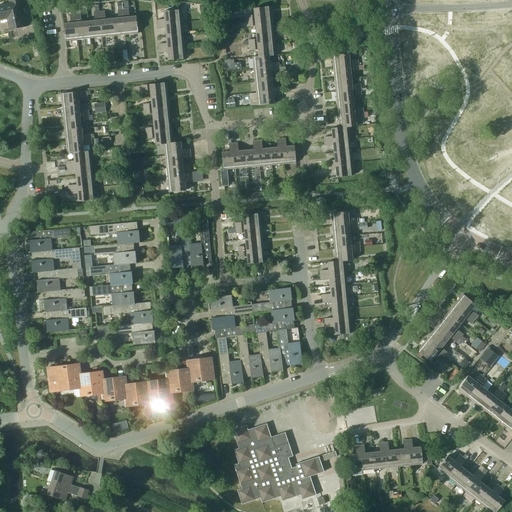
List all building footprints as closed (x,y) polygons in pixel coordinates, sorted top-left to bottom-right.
[(23,7),(21,0),(8,0),(9,4),(0,5),(0,19),(6,18),(7,19),(9,30),(27,26),(25,14),(21,15),(19,7),(23,7)] [(118,18),(112,19),(113,35),(125,34),(123,9),(122,2),(117,3),(118,18)] [(247,21),(271,18),(270,6),(253,8),(254,15),(246,15),(247,21)] [(123,9),(125,34),(138,33),(136,16),(129,17),(128,9),(123,9)] [(156,24),(181,22),(180,9),(163,11),(164,19),(156,20),(156,24)] [(99,12),(102,36),(113,35),(112,19),(105,19),(104,11),(99,12)] [(94,20),(88,21),(90,38),(102,36),(99,12),(93,12),(94,20)] [(78,39),(75,14),(69,15),(70,23),(63,24),(65,40),(78,39)] [(78,39),(90,38),(88,21),(81,22),(80,14),(75,14),(78,39)] [(255,25),(256,32),(273,30),(271,18),(247,21),(247,26),(255,25)] [(182,34),(181,22),(156,24),(157,28),(165,28),(166,35),(182,34)] [(244,45),(249,45),(274,42),(273,30),(256,32),(257,38),(248,39),(249,40),(243,40),(244,45)] [(159,48),(183,46),(182,34),(166,35),(166,43),(158,44),(159,48)] [(269,55),(275,55),(274,42),(249,45),(244,45),(245,45),(246,51),(258,49),(258,56),(259,56),(269,55)] [(183,46),(159,48),(159,52),(167,52),(168,60),(185,58),(183,46)] [(332,55),(333,67),(358,65),(358,59),(349,60),(349,53),(332,55)] [(270,63),(269,55),(259,56),(258,56),(253,56),(254,69),(279,66),(278,62),(270,63)] [(358,65),(333,67),(335,79),(351,77),(351,71),(359,70),(358,65)] [(254,69),(255,81),(272,79),(271,71),(279,71),(279,66),(254,69)] [(335,79),(336,91),(361,89),(360,83),(352,84),(351,77),(335,79)] [(272,79),(255,81),(256,93),(281,90),(281,86),(272,87),(272,79)] [(150,90),(151,96),(167,95),(166,82),(141,85),(142,91),(150,90)] [(336,91),(337,103),(354,101),(353,95),(361,94),(361,89),(336,91)] [(61,93),(62,106),(79,104),(78,97),(86,96),(86,90),(61,93)] [(281,94),(281,90),(256,93),(258,105),(274,103),(273,95),(281,94)] [(144,109),(168,107),(167,95),(151,96),(151,103),(143,104),(139,105),(139,110),(144,109)] [(337,103),(338,115),(363,112),(363,107),(354,108),(354,101),(337,103)] [(106,112),(105,102),(94,103),(95,113),(106,112)] [(62,106),(63,117),(88,115),(88,109),(80,110),(79,104),(62,106)] [(153,120),(170,119),(168,107),(144,109),(144,115),(152,114),(153,120)] [(338,115),(340,127),(348,126),(348,127),(356,126),(356,119),(364,118),(363,112),(338,115)] [(88,115),(63,117),(65,129),(81,128),(81,121),(89,120),(88,115)] [(145,128),(146,133),(171,131),(170,119),(153,120),(154,127),(145,128)] [(340,127),(331,128),(332,136),(320,137),(321,141),(324,141),(349,138),(348,127),(348,126),(340,127)] [(81,128),(65,129),(66,141),(91,139),(90,133),(82,134),(81,128)] [(485,191),(495,203),(508,210),(509,212),(511,211),(511,163),(505,159),(504,161),(498,157),(497,150),(494,146),(488,147),(480,143),(479,130),(465,131),(455,140),(448,153),(449,167),(465,165),(485,188),(485,191)] [(155,145),(164,144),(164,143),(172,143),(172,142),(171,131),(146,133),(147,138),(155,138),(155,145)] [(285,138),(281,139),(283,163),(296,162),(294,146),(286,146),(285,138)] [(333,145),(334,152),(350,150),(349,138),(324,141),(325,145),(333,145)] [(84,151),(90,151),(89,144),(91,144),(91,139),(66,141),(67,154),(73,153),(84,152),(84,151)] [(283,163),(281,139),(277,139),(277,147),(270,148),(271,165),(283,163)] [(259,166),(271,165),(270,148),(262,149),(261,140),(257,141),(259,166)] [(165,155),(190,153),(189,149),(181,149),(180,141),(172,142),(172,143),(164,143),(164,144),(165,155)] [(246,150),(247,167),(259,166),(257,141),(253,141),(253,149),(246,150)] [(235,168),(233,143),(229,143),(230,152),(221,152),(223,169),(220,169),(222,185),(229,185),(227,169),(235,168)] [(233,143),(235,168),(247,167),(246,150),(238,151),(237,143),(233,143)] [(326,161),(327,165),(352,162),(350,150),(334,152),(335,160),(326,161)] [(91,163),(90,151),(84,151),(84,152),(73,153),(74,161),(66,162),(66,166),(91,163)] [(190,153),(165,155),(166,167),(183,166),(182,158),(190,157),(190,153)] [(142,169),(141,161),(133,162),(134,170),(142,169)] [(352,162),(327,165),(327,169),(335,168),(336,177),(353,175),(352,162)] [(76,177),(92,175),(91,163),(66,166),(67,170),(75,169),(76,177)] [(166,167),(168,179),(192,177),(192,173),(184,173),(183,166),(166,167)] [(68,185),(69,190),(94,187),(92,175),(76,177),(77,185),(68,185)] [(192,177),(168,179),(169,192),(185,190),(185,182),(193,181),(192,177)] [(143,189),(142,185),(135,185),(136,198),(143,197),(143,191),(141,191),(141,190),(143,189)] [(94,187),(69,190),(69,194),(77,193),(78,201),(95,199),(94,187)] [(332,225),(357,223),(357,217),(348,218),(348,211),(331,213),(332,225)] [(236,228),(260,226),(259,213),(242,215),(243,221),(235,222),(236,228)] [(187,217),(166,219),(167,228),(179,227),(180,247),(169,248),(171,270),(172,270),(171,269),(171,266),(182,265),(183,268),(183,269),(183,266),(182,260),(185,260),(186,266),(191,265),(190,255),(189,246),(190,246),(187,217)] [(94,226),(89,226),(89,235),(119,232),(120,244),(127,244),(133,243),(142,242),(140,242),(138,242),(137,231),(139,231),(141,231),(141,230),(137,230),(136,222),(137,222),(132,222),(94,226)] [(190,246),(189,246),(190,255),(191,265),(191,268),(192,268),(192,267),(191,264),(202,263),(203,266),(203,267),(203,264),(202,253),(205,252),(205,254),(206,264),(212,263),(208,223),(199,224),(201,245),(190,246)] [(358,228),(357,223),(332,225),(333,237),(350,235),(349,229),(358,228)] [(244,232),(245,239),(262,237),(260,226),(236,228),(236,233),(244,232)] [(50,250),(49,239),(65,237),(70,237),(69,228),(39,231),(39,239),(30,240),(27,240),(29,252),(35,251),(40,251),(50,250)] [(351,242),(350,235),(333,237),(335,249),(359,246),(359,241),(351,242)] [(238,252),(263,249),(262,237),(245,239),(246,245),(237,246),(238,252)] [(120,244),(93,246),(94,255),(115,253),(116,264),(116,265),(120,265),(123,264),(130,264),(138,263),(138,262),(137,262),(134,263),(133,252),(136,251),(137,251),(134,251),(128,251),(127,244),(120,244)] [(344,260),(352,260),(352,253),(360,252),(359,246),(335,249),(336,261),(344,260)] [(71,248),(50,250),(40,251),(35,251),(36,259),(32,260),(29,260),(30,273),(42,272),(46,271),(52,270),(54,270),(53,258),(65,257),(72,256),(73,268),(77,268),(81,268),(79,247),(71,248)] [(264,262),(263,249),(238,252),(239,257),(247,256),(247,263),(264,262)] [(345,272),(344,260),(336,261),(327,261),(328,270),(320,270),(320,275),(345,272)] [(116,264),(90,267),(90,276),(112,274),(113,285),(122,284),(122,285),(132,284),(135,284),(135,283),(133,283),(131,283),(130,272),(132,272),(134,272),(133,271),(130,272),(119,273),(119,270),(121,269),(120,265),(116,265),(116,264)] [(82,276),(81,268),(77,268),(73,268),(54,270),(52,270),(46,271),(42,272),(42,279),(35,280),(37,292),(53,291),(53,290),(58,290),(57,279),(64,278),(71,277),(78,277),(82,276)] [(330,286),(346,284),(345,272),(320,275),(321,279),(329,278),(330,286)] [(113,285),(91,287),(92,296),(114,294),(115,305),(132,304),(131,292),(134,292),(135,292),(135,291),(132,292),(131,292),(131,289),(132,289),(132,284),(122,285),(122,284),(113,285)] [(347,296),(346,284),(330,286),(330,293),(322,294),(323,299),(347,296)] [(43,312),(55,311),(65,310),(65,309),(64,298),(85,296),(84,287),(58,290),(53,290),(53,291),(54,299),(42,300),(43,312)] [(272,302),(251,304),(252,313),(273,311),(273,310),(285,309),(286,309),(286,308),(285,304),(282,304),(280,304),(279,301),(291,300),(294,300),(294,299),(292,299),(290,299),(288,288),(291,288),(292,288),(292,287),(270,290),(272,302)] [(455,303),(474,319),(478,315),(471,309),(476,304),(463,294),(455,303)] [(211,298),(207,298),(207,299),(208,298),(211,298),(212,309),(210,310),(208,310),(212,310),(221,309),(222,317),(231,316),(252,313),(251,304),(230,307),(229,295),(211,298)] [(331,302),(332,310),(349,308),(347,296),(323,299),(323,303),(331,302)] [(110,306),(102,307),(103,313),(103,315),(111,315),(132,313),(133,324),(145,323),(152,323),(155,322),(154,322),(151,322),(150,311),(153,311),(154,311),(154,310),(151,310),(144,311),(143,303),(135,303),(132,304),(115,305),(110,306)] [(455,303),(447,313),(460,323),(464,318),(471,323),(474,319),(455,303)] [(275,322),(254,324),(255,333),(257,333),(266,331),(277,330),(286,329),(286,330),(286,329),(298,328),(298,327),(294,328),(288,329),(288,324),(284,324),(282,324),(282,321),(284,321),(293,320),(296,320),(296,319),(295,319),(292,320),(291,308),(294,308),(295,308),(295,307),(292,308),(286,308),(286,309),(285,309),(273,310),(273,311),(275,322)] [(86,308),(65,309),(65,310),(55,311),(46,312),(47,320),(44,320),(45,332),(66,330),(65,319),(76,318),(87,317),(86,308)] [(325,322),(350,320),(349,308),(332,310),(333,317),(324,318),(325,322)] [(440,322),(459,338),(463,333),(456,328),(460,323),(447,313),(440,322)] [(213,318),(209,318),(210,319),(211,319),(214,318),(215,329),(212,330),(211,330),(214,330),(222,329),(223,332),(218,333),(219,337),(226,336),(237,335),(246,334),(255,333),(254,324),(233,327),(231,316),(222,317),(213,318)] [(351,332),(350,320),(325,322),(325,327),(333,326),(334,334),(339,334),(351,332)] [(459,338),(440,322),(432,332),(445,342),(449,337),(459,344),(462,341),(459,338)] [(133,324),(97,327),(98,339),(106,338),(105,336),(134,333),(135,345),(154,343),(157,343),(157,342),(156,342),(153,342),(152,331),(155,331),(156,331),(156,330),(153,330),(146,331),(145,323),(133,324)] [(286,329),(277,330),(279,350),(280,350),(281,356),(282,360),(286,360),(286,355),(286,353),(288,353),(290,364),(290,367),(291,367),(291,366),(290,363),(301,362),(302,365),(302,366),(303,366),(300,342),(299,342),(299,344),(288,345),(288,343),(287,343),(286,330),(286,329)] [(266,331),(257,333),(260,356),(261,362),(263,373),(268,373),(268,371),(270,370),(270,372),(271,374),(271,373),(271,372),(271,369),(282,368),(282,371),(282,372),(283,372),(282,365),(282,360),(281,356),(280,350),(279,350),(268,351),(266,331)] [(351,332),(339,334),(340,341),(354,340),(354,332),(351,332)] [(425,341),(444,357),(448,352),(441,347),(445,342),(432,332),(425,341)] [(246,334),(237,335),(240,362),(241,362),(241,368),(242,368),(243,376),(247,376),(247,373),(250,373),(251,377),(251,380),(252,380),(252,378),(251,376),(262,374),(263,377),(263,378),(263,373),(261,362),(260,356),(249,358),(246,334)] [(219,337),(217,338),(222,383),(227,382),(227,380),(231,379),(231,383),(231,386),(232,386),(232,385),(232,382),(243,381),(243,383),(243,385),(244,384),(243,378),(243,376),(242,368),(241,368),(241,362),(240,362),(229,364),(226,336),(219,337)] [(441,361),(444,357),(425,341),(417,351),(430,361),(435,356),(441,361)] [(498,356),(487,348),(480,357),(490,365),(498,356)] [(188,360),(189,368),(190,377),(190,380),(191,380),(197,380),(199,380),(199,379),(205,379),(205,381),(213,380),(211,366),(211,365),(210,357),(209,357),(203,358),(202,358),(202,360),(188,362),(188,360)] [(469,362),(464,358),(459,365),(464,369),(469,362)] [(56,366),(48,367),(51,392),(59,391),(59,389),(73,387),(73,389),(78,389),(80,389),(81,388),(79,376),(78,363),(77,363),(71,364),(70,364),(70,367),(65,367),(62,367),(62,368),(56,368),(56,366)] [(167,370),(167,371),(168,378),(169,388),(169,391),(170,391),(176,390),(176,391),(178,390),(184,389),(184,392),(192,391),(191,380),(190,380),(190,377),(189,368),(182,369),(181,369),(182,371),(168,373),(167,370)] [(93,374),(79,376),(81,388),(80,389),(81,396),(82,396),(82,394),(88,393),(88,394),(90,393),(92,393),(96,392),(96,395),(101,394),(103,394),(104,394),(102,381),(101,371),(100,371),(94,372),(93,372),(93,374)] [(458,389),(467,396),(483,377),(479,373),(473,380),(468,375),(458,389)] [(483,377),(467,396),(477,404),(487,391),(482,387),(490,377),(485,374),(483,377)] [(116,379),(102,381),(104,394),(103,394),(104,399),(104,402),(105,402),(104,399),(110,399),(111,399),(113,399),(113,398),(118,397),(119,400),(124,399),(126,399),(127,399),(125,386),(124,376),(123,376),(117,377),(116,377),(116,379)] [(376,384),(373,376),(362,380),(364,388),(376,384)] [(146,381),(147,391),(149,404),(149,402),(155,401),(157,401),(163,400),(163,402),(171,401),(170,391),(169,391),(169,388),(168,378),(161,379),(160,379),(161,382),(147,383),(146,381)] [(139,384),(125,386),(127,399),(126,399),(127,407),(128,407),(127,404),(133,404),(135,404),(135,403),(141,403),(142,405),(149,404),(147,391),(146,381),(139,382),(139,384)] [(502,392),(507,386),(502,383),(497,388),(492,395),(487,391),(477,404),(486,411),(502,392)] [(502,392),(486,411),(496,419),(506,406),(501,401),(506,395),(502,392)] [(511,408),(511,410),(506,406),(496,419),(505,426),(511,417),(511,408)] [(271,437),(266,423),(248,429),(246,425),(232,429),(238,448),(234,450),(238,463),(234,465),(242,488),(237,490),(242,504),(260,498),(262,502),(280,496),(282,501),(300,495),(302,499),(316,495),(310,476),(324,471),(319,456),(295,464),(296,466),(291,468),(288,457),(293,456),(285,432),(271,437)] [(411,439),(407,440),(410,465),(422,463),(420,447),(412,447),(411,439)] [(404,448),(396,449),(398,466),(410,465),(407,440),(403,440),(404,448)] [(398,466),(396,449),(388,450),(388,442),(383,443),(386,467),(398,466)] [(380,451),(372,452),(374,469),(386,467),(383,443),(379,443),(380,451)] [(350,471),(362,470),(359,445),(355,446),(356,454),(348,455),(350,471)] [(359,445),(362,470),(374,469),(372,452),(365,453),(364,445),(359,445)] [(323,461),(337,456),(335,451),(321,455),(323,461)] [(447,476),(462,457),(459,454),(454,460),(447,455),(437,468),(447,476)] [(447,476),(456,484),(466,471),(460,466),(468,456),(465,454),(462,457),(447,476)] [(465,491),(481,472),(484,468),(481,465),(473,475),(466,471),(456,484),(465,491)] [(50,482),(87,494),(88,490),(80,487),(71,484),(73,476),(54,470),(50,482)] [(481,472),(465,491),(475,499),(485,486),(479,481),(484,474),(481,472)] [(86,499),(87,494),(50,482),(46,494),(65,500),(68,492),(77,495),(77,496),(86,499)] [(485,486),(475,499),(484,506),(500,487),(496,484),(491,490),(485,486)] [(500,487),(484,506),(491,511),(495,511),(504,501),(498,496),(503,489),(500,487)] [(325,503),(323,496),(317,498),(319,505),(325,503)]
